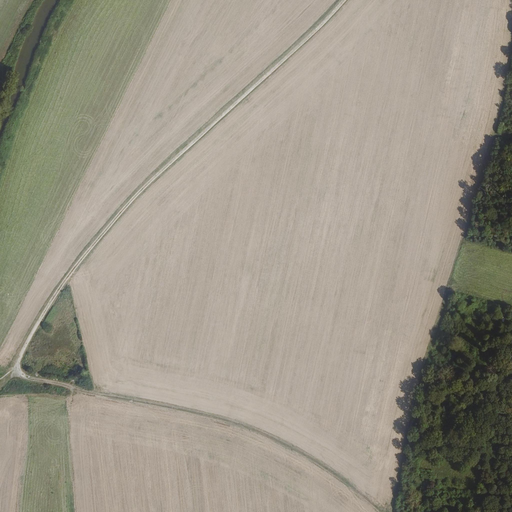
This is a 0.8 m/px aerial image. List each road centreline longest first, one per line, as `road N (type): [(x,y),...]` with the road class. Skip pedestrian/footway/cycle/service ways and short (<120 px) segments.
road 1 (track): [(349,0),(88,252),(27,342),(18,373)]
road 2 (track): [(382,511),(341,477),(260,433),(18,373)]
